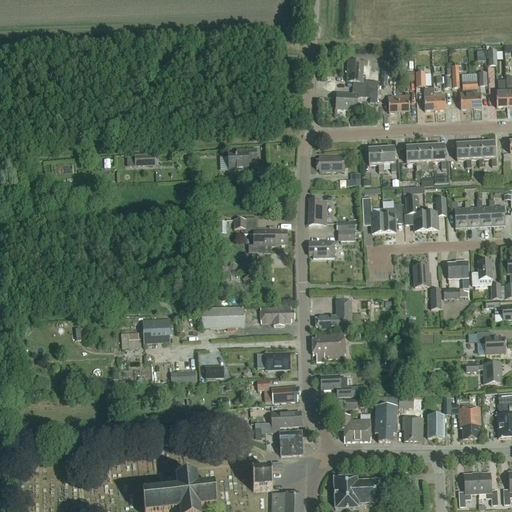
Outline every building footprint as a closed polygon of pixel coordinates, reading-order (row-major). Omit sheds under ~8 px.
[(488,61),(488,68),(496,68),(496,52),(488,52),(488,61)] [(348,63),(347,83),(352,84),(352,90),(377,91),(378,83),(362,82),(363,64),(348,63)] [(425,89),(424,74),(423,74),(417,74),(415,74),(416,89),(425,89)] [(479,88),(487,88),(486,74),(479,75),(479,88)] [(507,109),(506,93),(505,93),(504,82),(497,83),(498,94),(495,94),(496,110),(507,109)] [(470,85),(471,111),(481,111),(480,94),(477,94),(477,84),(470,85)] [(460,112),(471,111),(470,85),(462,85),(462,95),(459,96),(460,112)] [(336,95),(336,110),(356,111),(356,98),(370,99),(369,104),(376,104),(377,91),(352,90),(351,96),(336,95)] [(435,112),(434,96),(433,90),(428,90),(428,92),(424,92),(425,113),(435,112)] [(434,96),(435,112),(446,112),(445,95),(434,96)] [(409,97),(398,98),(399,114),(409,114),(409,97)] [(398,98),(388,98),(388,115),(399,114),(398,98)] [(482,145),(469,146),(470,161),(471,161),(479,161),(479,169),(484,169),(483,160),(482,161),(482,145)] [(494,145),(482,145),(482,161),(483,160),(491,160),(492,168),(497,168),(496,159),(495,159),(494,145)] [(469,146),(456,147),(457,162),(466,161),(466,170),(471,169),(471,161),(470,161),(469,146)] [(431,148),(418,149),(419,164),(420,164),(428,164),(429,172),(433,171),(433,163),(432,163),(431,148)] [(444,148),(431,148),(432,163),(433,163),(441,163),(441,171),(446,171),(446,162),(444,162),(444,148)] [(418,149),(405,149),(406,165),(416,164),(416,172),(421,172),(420,164),(419,164),(418,149)] [(236,158),(228,158),(228,173),(248,171),(248,163),(256,163),(256,150),(236,152),(236,158)] [(393,150),(380,151),(381,166),(383,166),(390,166),(391,174),(396,174),(395,165),(394,165),(393,150)] [(380,151),(368,151),(368,167),(378,166),(378,174),(383,174),(383,166),(381,166),(380,151)] [(135,169),(156,168),(155,157),(135,158),(135,169)] [(319,174),(344,173),(344,158),(319,159),(319,161),(316,162),(316,171),(319,171),(319,174)] [(351,182),(346,182),(346,188),(360,188),(360,176),(350,176),(351,182)] [(426,233),(425,215),(419,215),(418,199),(406,200),(406,216),(413,216),(414,233),(426,233)] [(425,215),(426,233),(438,232),(437,218),(446,217),(445,199),(435,200),(436,214),(425,215)] [(363,216),(371,216),(371,200),(362,200),(363,216)] [(326,226),(326,203),(320,203),(320,201),(309,201),(309,227),(326,226)] [(493,202),(489,202),(489,209),(491,209),(492,229),(505,228),(504,208),(494,209),(493,202)] [(469,203),(464,203),(465,210),(467,210),(467,230),(480,229),(479,210),(477,210),(469,210),(469,203)] [(481,203),(477,203),(477,210),(479,210),(480,229),(492,229),(491,209),(489,209),(481,210),(481,203)] [(457,204),(452,204),(453,211),(454,211),(455,230),(467,230),(467,210),(465,210),(457,211),(457,204)] [(384,235),(384,236),(396,235),(395,221),(402,220),(401,206),(393,206),(394,210),(382,211),(383,217),(384,235)] [(384,235),(383,217),(371,218),(372,236),(384,235)] [(217,223),(217,235),(226,235),(226,222),(217,223)] [(234,222),(234,232),(241,232),(241,237),(253,236),(253,247),(249,248),(249,255),(257,255),(257,256),(270,256),(270,249),(277,249),(277,248),(287,248),(287,233),(277,233),(277,231),(246,231),(246,222),(234,222)] [(348,231),(359,230),(359,222),(349,222),(349,224),(348,224),(348,231)] [(338,243),(355,242),(354,231),(338,232),(338,243)] [(313,260),(334,260),(334,244),(309,244),(309,257),(313,257),(313,260)] [(468,279),(467,262),(460,263),(460,265),(447,265),(448,281),(462,280),(463,291),(468,291),(468,279)] [(478,275),(471,275),(472,289),(490,288),(490,286),(492,286),(492,280),(491,262),(478,263),(478,275)] [(414,290),(430,289),(430,276),(428,276),(427,268),(413,269),(414,290)] [(248,277),(242,281),(247,288),(252,284),(248,277)] [(221,278),(221,297),(230,297),(230,278),(221,278)] [(492,286),(490,286),(490,288),(491,302),(501,301),(504,301),(504,299),(503,288),(500,288),(500,286),(492,286)] [(444,301),(459,301),(458,290),(443,291),(444,301)] [(431,312),(441,312),(441,291),(431,291),(431,312)] [(351,326),(351,303),(336,303),(336,318),(319,318),(319,321),(315,321),(316,330),(319,330),(319,332),(338,332),(338,329),(338,326),(351,326)] [(499,310),(498,303),(483,304),(484,311),(499,310)] [(503,322),(511,321),(511,307),(502,309),(502,310),(494,311),(494,317),(502,317),(503,322)] [(291,321),(295,321),(294,312),(291,312),(291,309),(260,310),(261,326),(273,326),(273,329),(284,328),(284,325),(291,325),(291,321)] [(202,331),(244,330),(243,310),(201,311),(202,331)] [(172,328),(170,329),(169,322),(143,324),(144,346),(169,344),(169,338),(172,338),(172,328)] [(485,356),(505,355),(505,340),(492,340),(491,333),(477,334),(477,346),(477,354),(479,356),(485,356)] [(380,345),(391,344),(390,334),(380,335),(380,345)] [(325,360),(345,359),(344,335),(316,336),(316,340),(312,340),(313,357),(317,357),(317,363),(325,363),(325,360)] [(289,372),(289,355),(265,356),(265,357),(257,357),(257,371),(266,371),(266,372),(289,372)] [(385,371),(385,363),(363,365),(364,372),(385,371)] [(477,366),(465,366),(466,373),(478,373),(478,371),(484,371),(484,386),(499,385),(499,372),(501,372),(501,365),(483,366),(484,367),(478,367),(477,366)] [(223,381),(223,368),(205,369),(205,381),(223,381)] [(195,373),(190,373),(177,374),(177,376),(178,386),(196,385),(195,373)] [(339,378),(320,379),(321,391),(336,390),(337,399),(366,398),(366,394),(358,395),(358,388),(350,388),(346,388),(346,379),(339,380),(339,378)] [(118,382),(108,383),(108,392),(118,391),(118,382)] [(268,382),(256,382),(257,393),(268,392),(268,382)] [(296,399),(299,399),(298,389),(272,391),(273,406),(297,404),(296,399)] [(499,417),(496,417),(498,440),(511,439),(511,398),(498,399),(499,417)] [(376,399),(375,435),(378,435),(378,443),(392,444),(392,436),(395,436),(396,409),(397,409),(398,399),(385,399),(385,400),(376,399)] [(229,400),(220,401),(220,410),(229,409),(229,400)] [(398,400),(398,411),(417,411),(416,420),(402,419),(402,432),(404,432),(403,444),(421,444),(422,445),(423,420),(423,411),(421,411),(422,400),(398,400)] [(337,411),(357,410),(357,401),(337,402),(337,411)] [(478,430),(481,429),(480,410),(472,410),(472,405),(462,406),(462,410),(459,411),(460,431),(462,430),(462,442),(479,441),(478,430)] [(279,426),(279,429),(301,428),(300,414),(271,416),(272,425),(272,426),(279,426)] [(344,444),(370,443),(370,422),(350,422),(350,417),(337,417),(338,432),(344,432),(344,444)] [(444,440),(444,417),(427,417),(427,440),(444,440)] [(280,436),(280,435),(279,429),(279,426),(272,426),(272,425),(266,426),(255,426),(255,431),(261,430),(261,437),(280,436)] [(280,435),(280,436),(281,459),(302,458),(301,434),(280,435)] [(271,473),(251,474),(253,494),(272,493),(271,473)] [(490,474),(477,475),(478,496),(485,495),(485,496),(485,501),(491,500),(491,492),(490,474)] [(463,476),(464,494),(465,502),(471,502),(470,496),(478,496),(477,475),(463,476)] [(408,476),(396,476),(397,494),(409,494),(408,476)] [(142,496),(141,497),(141,498),(142,498),(143,511),(200,511),(214,511),(215,511),(215,510),(216,510),(216,509),(214,490),(214,489),(213,489),(213,488),(212,488),(197,490),(196,480),(196,479),(195,479),(195,478),(194,478),(194,479),(177,481),(177,480),(176,480),(176,481),(175,482),(175,483),(176,483),(176,491),(175,492),(162,494),(161,493),(160,493),(160,494),(143,496),(143,495),(142,495),(142,496)] [(356,478),(333,479),(335,511),(358,510),(358,506),(380,505),(378,482),(357,483),(356,478)] [(302,511),(303,496),(279,496),(271,496),(271,506),(270,511),(302,511)]
